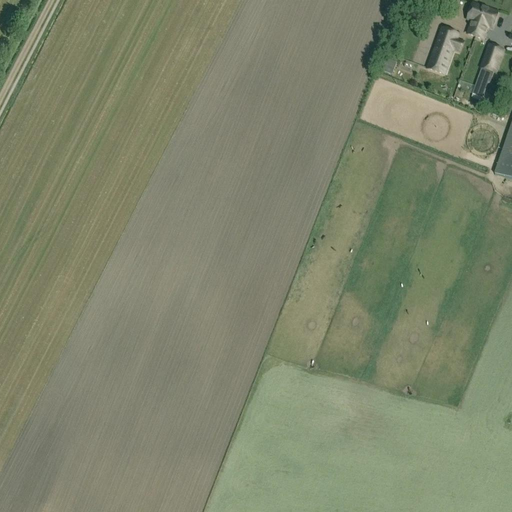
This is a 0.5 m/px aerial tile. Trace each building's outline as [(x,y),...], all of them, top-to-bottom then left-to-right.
[(498,14),(474,5),(468,21),(472,23),(468,35),(484,41),(488,28),(492,30),(498,14)] [(445,72),(453,50),(460,53),(463,44),(456,41),(458,36),(442,30),(428,70),(444,76),(445,72)] [(504,52),(489,47),(482,69),(496,74),(504,52)] [(396,72),(398,66),(390,63),(386,75),(395,78),(397,72),(396,72)] [(446,83),(456,89),(460,84),(449,78),(446,83)] [(485,91),(476,87),(473,95),(482,98),(485,91)] [(511,125),(495,176),(511,181),(511,125)]
